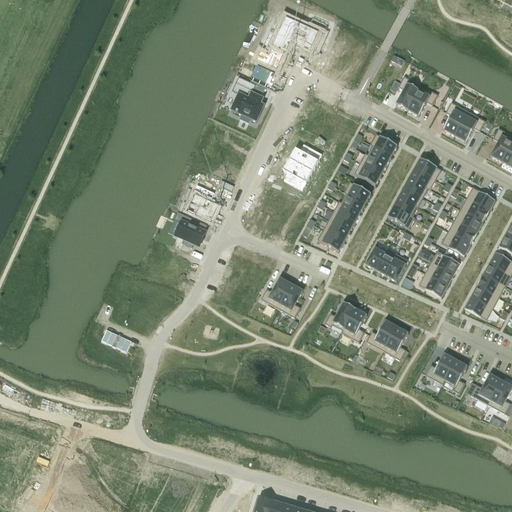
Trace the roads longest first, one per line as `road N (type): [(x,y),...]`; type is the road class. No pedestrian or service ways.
road 1 (residential): [(511,187),(313,78),(292,85),(226,230)]
road 2 (residential): [(129,440),(375,511)]
road 3 (residential): [(226,230),(195,296),(159,337),(129,440)]
